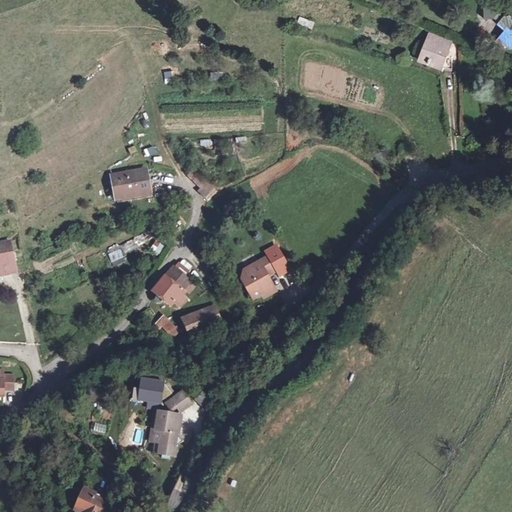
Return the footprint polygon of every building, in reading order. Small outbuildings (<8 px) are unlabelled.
[(499,4),(488,4),(485,9),(485,19),(497,18),(501,22),(499,24),(506,31),(499,39),(508,47),(511,47),(511,15),(505,17),(504,18),(499,14),(500,13),(499,4)] [(314,23),(300,17),(298,23),(312,28),(314,23)] [(451,43),(431,35),(421,60),(442,69),(443,66),(447,53),(451,43)] [(173,71),(164,72),(165,84),(174,83),(173,71)] [(379,88),(371,108),(380,111),(387,91),(379,88)] [(143,149),(145,156),(155,154),(154,146),(143,149)] [(215,186),(196,166),(188,175),(201,189),(198,191),(204,197),(215,186)] [(145,170),(113,176),(117,199),(150,193),(145,170)] [(146,229),(141,237),(147,241),(153,233),(146,229)] [(160,255),(164,245),(154,241),(150,251),(160,255)] [(11,242),(0,243),(0,275),(0,276),(13,273),(10,254),(12,253),(11,242)] [(112,263),(124,258),(117,243),(105,249),(112,263)] [(277,271),(268,257),(247,269),(250,274),(247,276),(242,279),(254,299),(262,295),(264,298),(276,291),(268,277),(277,271)] [(180,265),(175,271),(182,277),(187,271),(180,265)] [(175,271),(172,268),(153,291),(172,306),(174,303),(179,307),(185,299),(182,296),(181,295),(183,292),(190,283),(182,277),(175,271)] [(222,324),(214,306),(213,306),(214,309),(184,322),(186,328),(180,330),(177,328),(175,327),(165,316),(156,326),(160,329),(162,327),(169,333),(175,335),(180,332),(184,340),(222,324)] [(0,380),(0,396),(4,396),(3,391),(13,390),(13,375),(4,376),(4,380),(0,380)] [(160,397),(164,386),(147,380),(143,391),(160,397)] [(203,408),(211,398),(202,391),(194,400),(203,408)] [(191,404),(182,392),(166,404),(171,411),(176,407),(180,412),(191,404)] [(181,416),(158,412),(157,417),(153,443),(153,444),(159,445),(158,453),(162,454),(162,457),(170,459),(170,456),(175,456),(176,446),(183,441),(183,440),(182,440),(178,435),(181,416)] [(149,442),(153,443),(157,417),(153,416),(149,442)] [(95,424),(92,431),(106,436),(109,429),(95,424)] [(18,445),(11,432),(0,438),(0,442),(5,452),(18,445)] [(117,492),(91,483),(89,488),(83,486),(78,500),(85,502),(81,511),(102,511),(104,508),(110,510),(117,492)]
